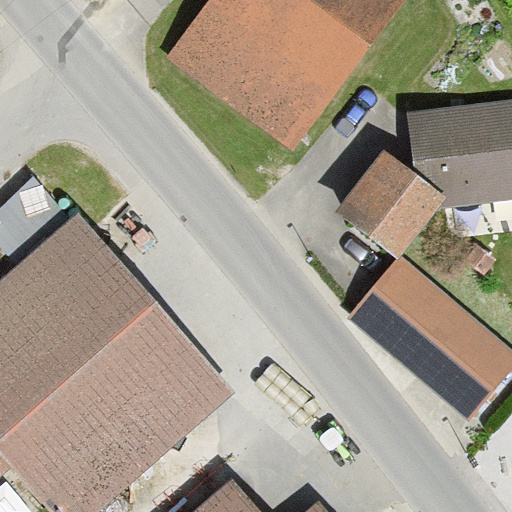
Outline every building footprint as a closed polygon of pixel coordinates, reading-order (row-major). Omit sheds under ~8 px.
[(209,0),(166,58),(293,153),(405,0),(209,0)] [(413,170),(384,150),(335,213),(396,259),(398,260),(401,256),(439,209),(511,199),(511,99),(407,112),(413,170)] [(0,202),(0,267),(76,211),(45,169),(0,202)] [(93,214),(0,297),(0,331),(143,486),(248,392),(93,214)] [(347,319),(467,422),(511,370),(511,349),(401,256),(398,260),(396,259),(347,319)] [(0,506),(32,475),(66,511),(116,511),(143,486),(0,331),(0,506)] [(212,511),(325,511),(324,511),(281,511),(249,478),(212,511)]
